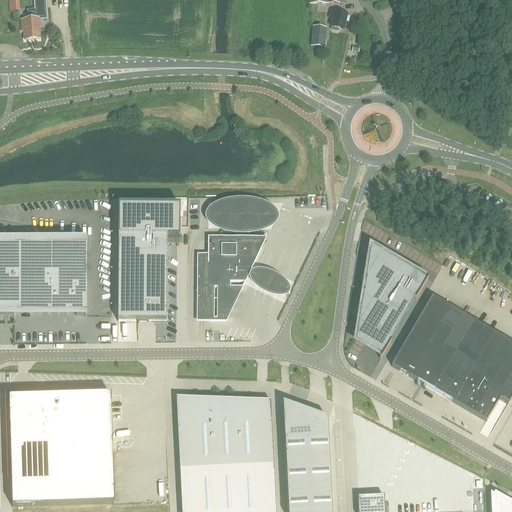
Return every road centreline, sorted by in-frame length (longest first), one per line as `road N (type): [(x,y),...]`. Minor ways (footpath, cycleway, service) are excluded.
road 1 (unclassified): [(276,352),(0,358)]
road 2 (unclassified): [(332,370),(354,210),(373,163)]
road 3 (unclassified): [(355,157),(334,227),(276,352)]
road 4 (unclassified): [(511,469),(332,370)]
road 5 (secondary): [(0,92),(170,70)]
road 6 (secondary): [(170,70),(0,72)]
road 7 (track): [(387,75),(511,47)]
road 8 (secondary): [(290,82),(244,70),(170,70)]
